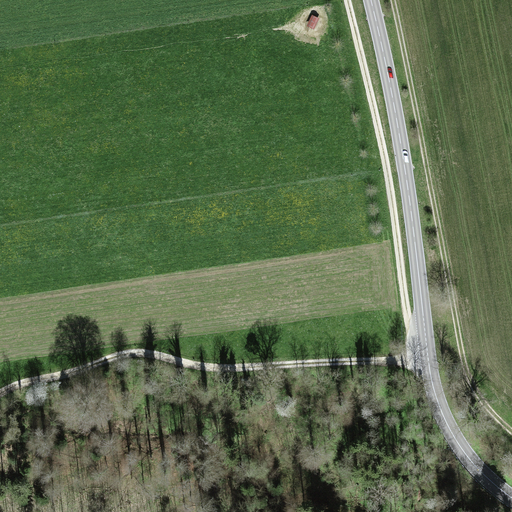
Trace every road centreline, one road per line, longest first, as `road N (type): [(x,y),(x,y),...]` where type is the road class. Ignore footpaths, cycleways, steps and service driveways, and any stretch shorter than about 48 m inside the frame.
road 1 (secondary): [(370,0),(410,202),(434,392),(462,450),(511,497)]
road 2 (track): [(391,0),(463,364),(482,405),(511,435)]
road 3 (track): [(412,359),(199,367),(143,351),(0,391)]
road 4 (track): [(347,0),(394,211),(412,359)]
